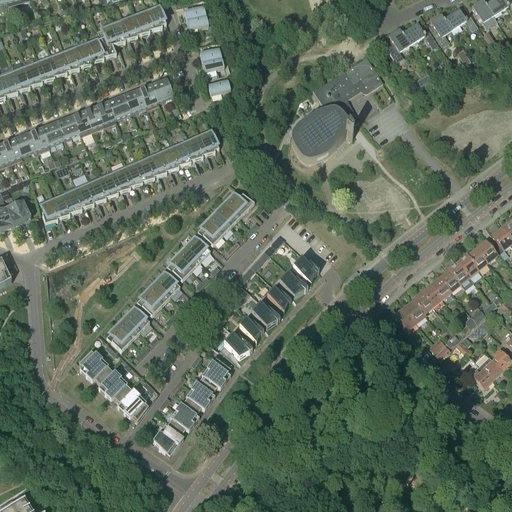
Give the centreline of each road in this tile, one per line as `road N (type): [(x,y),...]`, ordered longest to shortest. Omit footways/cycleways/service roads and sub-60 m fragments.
road 1 (tertiary): [(205,509),(351,320)]
road 2 (tertiary): [(335,309),(190,498)]
road 3 (residential): [(125,451),(42,388),(25,262)]
road 4 (tertiary): [(511,163),(335,309)]
road 5 (residential): [(25,262),(228,169)]
road 6 (tertiary): [(351,320),(511,188)]
road 7 (residential): [(0,122),(180,53)]
road 8 (residential): [(351,320),(497,431)]
road 9 (residential): [(169,336),(276,214)]
road 10 (residential): [(125,451),(189,362),(169,336)]
